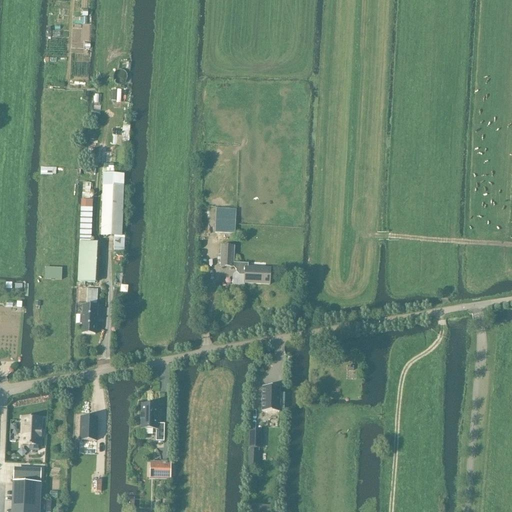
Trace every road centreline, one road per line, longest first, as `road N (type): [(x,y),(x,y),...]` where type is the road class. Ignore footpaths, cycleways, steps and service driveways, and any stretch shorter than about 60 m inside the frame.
road 1 (unclassified): [(0,388),(511,299)]
road 2 (track): [(361,234),(511,246)]
